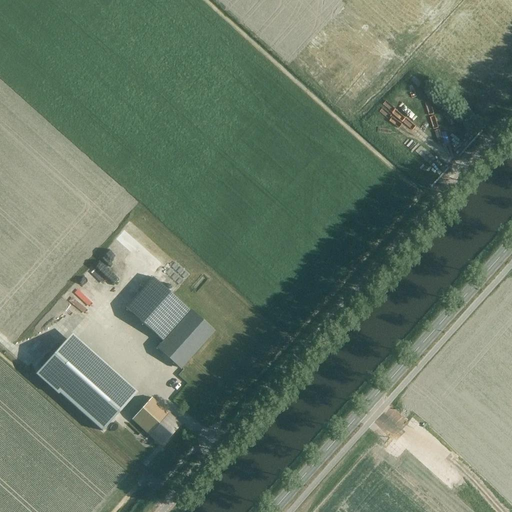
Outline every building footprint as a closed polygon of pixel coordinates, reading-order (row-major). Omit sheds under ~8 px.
[(404,113),(426,107),(422,91),(410,94),(411,99),(401,102),(404,113)] [(100,271),(91,281),(107,295),(116,285),(100,271)] [(174,295),(153,277),(124,309),(162,343),(156,349),(181,370),(214,333),(174,295)] [(64,342),(37,373),(102,431),(129,401),(128,400),(64,342)] [(160,445),(180,424),(152,398),(132,420),(160,445)]
